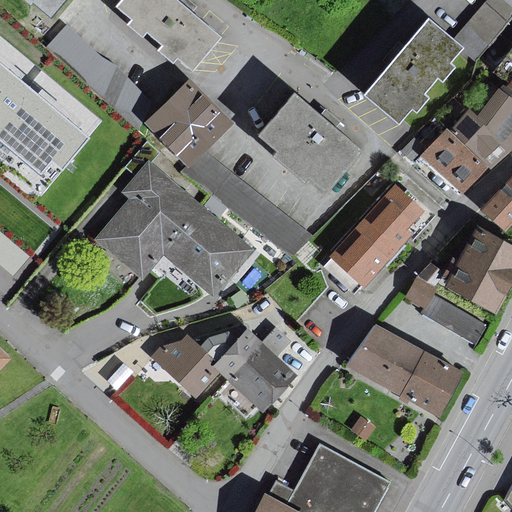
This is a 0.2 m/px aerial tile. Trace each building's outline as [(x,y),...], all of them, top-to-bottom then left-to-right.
[(62,0),(24,0),(28,3),(30,0),(35,0),(51,13),(62,0)] [(190,0),(125,0),(123,3),(139,16),(134,21),(148,33),(155,26),(171,40),(165,47),(180,59),(185,52),(201,66),(229,33),(190,0)] [(477,104),(427,150),(467,189),(494,164),(511,147),(511,0),(486,0),(461,30),(474,42),(485,35),(494,41),(511,20),(511,81),(486,111),(477,104)] [(439,12),(372,91),(407,120),(421,103),(427,109),(441,93),(434,87),(447,72),(454,77),(466,63),(460,58),(474,42),(461,30),(439,12)] [(66,24),(46,44),(139,128),(151,100),(117,62),(101,56),(66,24)] [(92,132),(0,56),(0,163),(39,196),(92,132)] [(236,122),(193,77),(147,121),(190,166),(208,149),(236,122)] [(366,143),(302,86),(266,127),(283,142),(277,149),(309,176),(314,171),(330,184),(366,143)] [(294,248),(314,228),(208,149),(190,166),(187,169),(294,248)] [(250,251),(145,165),(118,197),(125,202),(92,243),(141,284),(161,260),(210,300),(250,251)] [(437,206),(404,176),(331,256),(364,286),(437,206)] [(511,222),(511,177),(490,204),(511,222)] [(502,306),(511,286),(511,234),(481,218),(450,279),(502,306)] [(0,257),(16,271),(32,252),(0,225),(0,257)] [(417,274),(408,292),(428,303),(438,285),(417,274)] [(350,362),(443,411),(468,365),(379,318),(350,362)] [(202,390),(226,365),(220,359),(224,355),(189,323),(161,353),(202,390)] [(304,370),(254,323),(224,355),(220,359),(226,365),(270,406),(304,370)] [(377,418),(363,408),(353,423),(366,432),(377,418)] [(374,511),(391,482),(319,442),(299,483),(279,472),(257,511),(374,511)]
